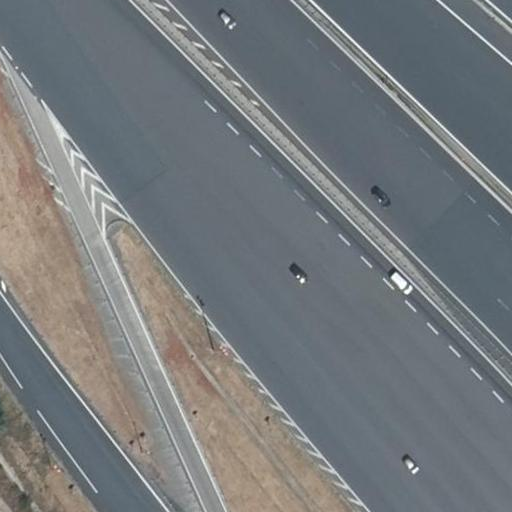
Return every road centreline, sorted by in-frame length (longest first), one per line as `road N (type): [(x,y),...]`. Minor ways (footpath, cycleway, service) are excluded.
road 1 (motorway): [(50,0),(493,511)]
road 2 (motorway): [(226,0),(511,282)]
road 3 (motorway): [(0,324),(137,511)]
road 4 (motorway): [(511,125),(373,0)]
